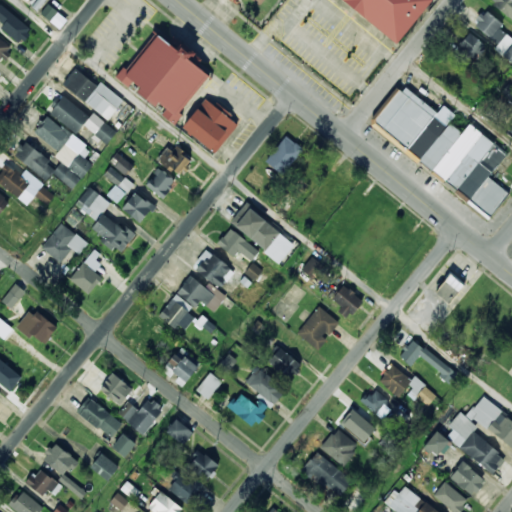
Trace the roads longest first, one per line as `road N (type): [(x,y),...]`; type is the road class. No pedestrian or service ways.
road 1 (residential): [(0,459),(294,96)]
road 2 (residential): [(318,511),(0,251)]
road 3 (secondary): [(459,231),(177,0)]
road 4 (residential): [(231,511),(459,231)]
road 5 (residential): [(345,138),(456,0)]
road 6 (residential): [(0,123),(100,0)]
